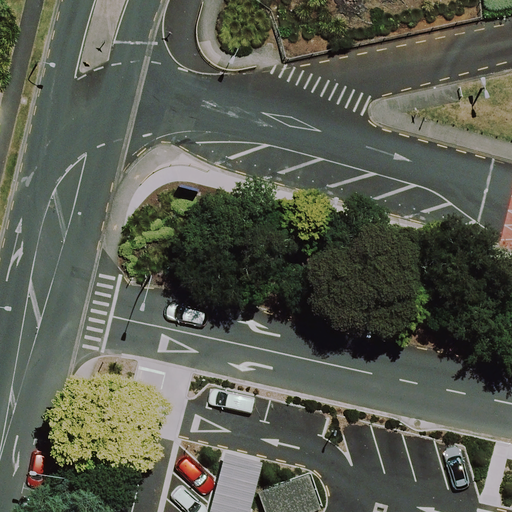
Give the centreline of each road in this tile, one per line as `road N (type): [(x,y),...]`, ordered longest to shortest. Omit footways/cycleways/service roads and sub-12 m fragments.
road 1 (unclassified): [(511,402),(36,297)]
road 2 (unclassified): [(91,84),(244,108),(511,189)]
road 3 (residential): [(36,297),(91,84)]
road 4 (residential): [(0,448),(36,297)]
